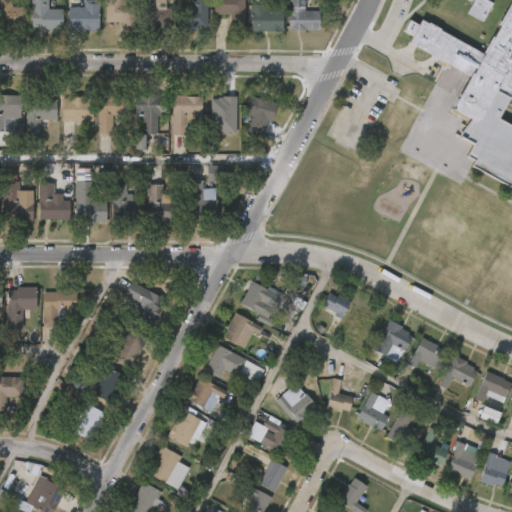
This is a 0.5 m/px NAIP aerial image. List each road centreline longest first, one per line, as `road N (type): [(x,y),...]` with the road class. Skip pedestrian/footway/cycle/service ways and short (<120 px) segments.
road 1 (tertiary): [(90,511),(371,0)]
road 2 (residential): [(0,254),(319,254),(511,349)]
road 3 (residential): [(0,64),(336,67)]
road 4 (residential): [(480,511),(354,453),(332,454)]
